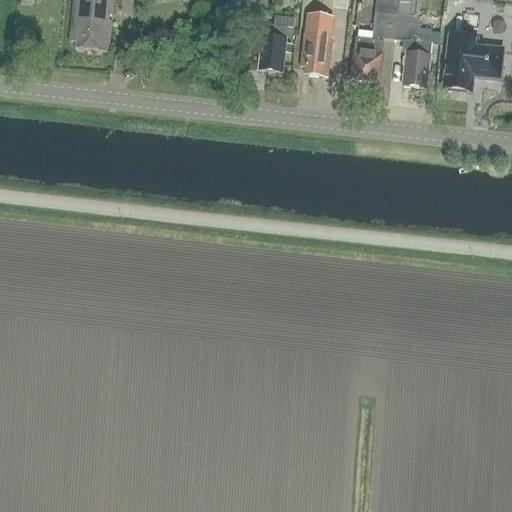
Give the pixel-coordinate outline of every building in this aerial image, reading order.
[(73,0),(69,44),(75,44),(75,50),(108,54),(111,23),(109,23),(109,17),(112,18),(114,0),(73,0)] [(393,43),(398,0),(375,0),(371,35),(356,34),(350,83),(378,86),(383,42),(393,43)] [(403,0),(398,0),(393,43),(407,45),(405,59),(402,61),(402,68),(404,70),(402,90),(426,92),(431,48),(439,49),(440,36),(431,35),(431,34),(419,33),(423,1),(415,0),(411,0),(411,1),(403,0)] [(303,37),(300,70),(305,71),(304,78),(327,80),(331,41),(328,41),(331,20),(309,18),(307,38),(303,37)] [(274,19),(273,28),(286,29),(286,31),(293,31),(294,21),(274,19)] [(286,31),(286,29),(273,28),(269,28),(268,39),(261,38),(261,44),(258,45),(258,50),(260,53),(258,73),(282,76),(286,31)] [(476,42),(449,38),(443,91),(454,93),(454,95),(466,96),(467,94),(470,94),(472,78),(498,81),(501,53),(475,49),(476,42)]
